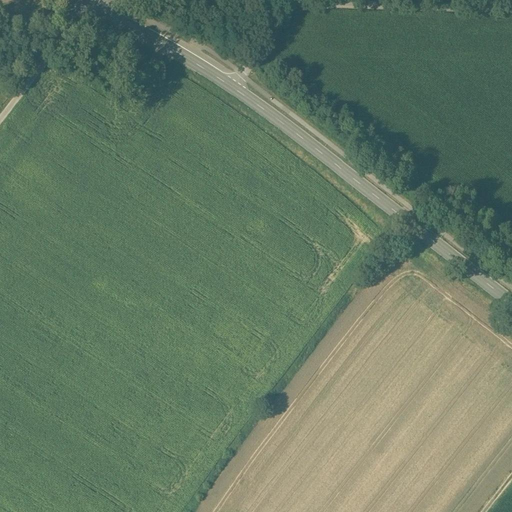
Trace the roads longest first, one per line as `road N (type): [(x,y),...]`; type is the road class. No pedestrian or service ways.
road 1 (primary): [(511,305),(231,87)]
road 2 (unclassified): [(287,7),(511,9)]
road 3 (primary): [(231,87),(90,7)]
road 4 (unclassified): [(0,122),(90,7)]
